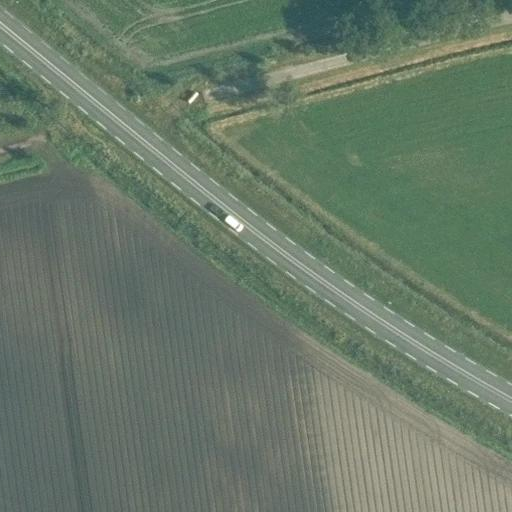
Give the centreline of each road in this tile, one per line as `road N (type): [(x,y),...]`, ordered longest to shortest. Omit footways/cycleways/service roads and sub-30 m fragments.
road 1 (secondary): [(511,401),(296,263),(0,25)]
road 2 (unclassified): [(191,100),(511,17)]
